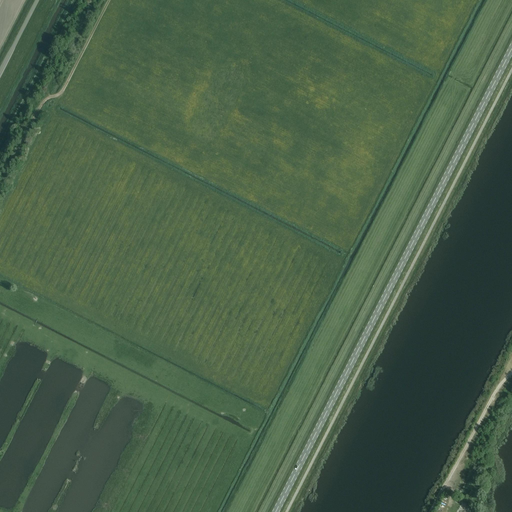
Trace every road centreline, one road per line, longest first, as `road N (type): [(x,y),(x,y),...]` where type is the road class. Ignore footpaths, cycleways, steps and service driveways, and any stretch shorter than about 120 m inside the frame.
road 1 (primary): [(275,511),(511,48)]
road 2 (track): [(108,0),(0,185)]
road 3 (track): [(0,148),(74,0)]
road 4 (track): [(429,511),(511,375)]
